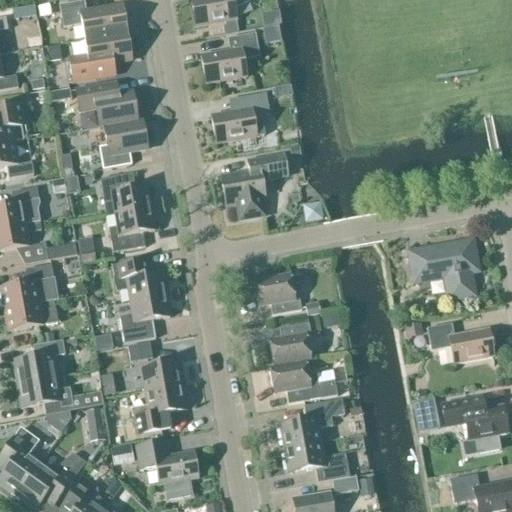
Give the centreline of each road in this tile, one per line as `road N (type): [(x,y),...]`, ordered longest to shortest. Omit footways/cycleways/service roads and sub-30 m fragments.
road 1 (residential): [(203,261),(503,210)]
road 2 (residential): [(203,261),(158,0)]
road 3 (residential): [(244,511),(203,261)]
